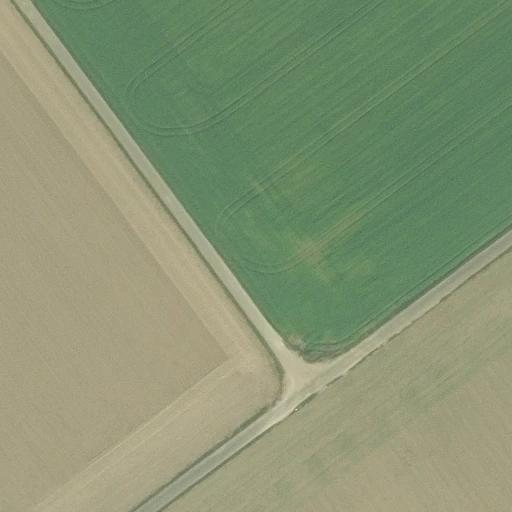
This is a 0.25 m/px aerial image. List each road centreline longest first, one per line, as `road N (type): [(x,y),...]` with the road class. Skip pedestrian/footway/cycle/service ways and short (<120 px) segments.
road 1 (track): [(19,0),(310,393)]
road 2 (unclassified): [(151,511),(511,243)]
